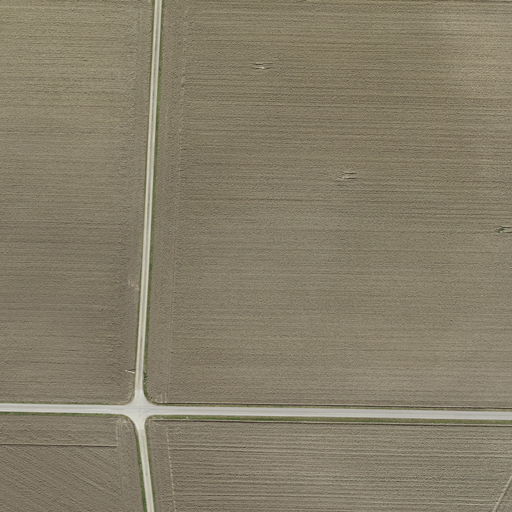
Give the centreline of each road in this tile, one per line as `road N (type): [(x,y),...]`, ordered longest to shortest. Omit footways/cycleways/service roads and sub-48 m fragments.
road 1 (track): [(152,511),(139,411),(159,0)]
road 2 (residential): [(0,408),(511,417)]
